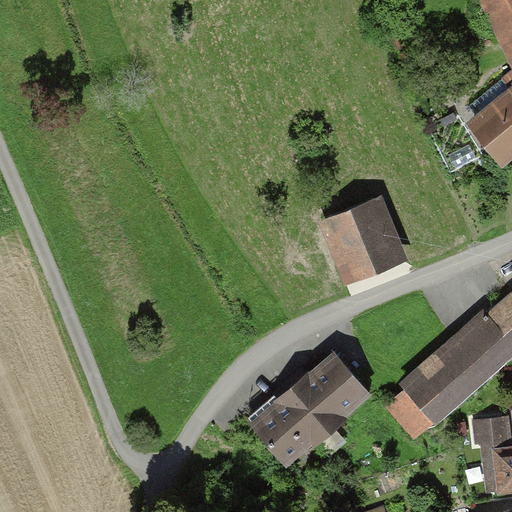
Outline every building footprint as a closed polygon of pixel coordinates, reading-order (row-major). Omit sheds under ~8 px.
[(511,0),(485,0),(511,57),(511,0)] [(511,153),(511,85),(470,121),(503,161),(511,153)] [(408,264),(384,199),(324,220),(348,286),(408,264)] [(511,302),(395,401),(419,430),(511,352),(511,302)] [(335,355),(248,422),(283,468),(371,401),(335,355)] [(511,488),(511,433),(510,413),(479,417),(487,489),(498,488),(498,490),(511,488)]
